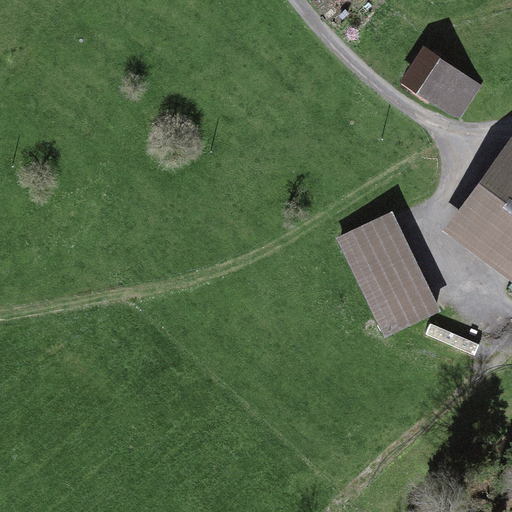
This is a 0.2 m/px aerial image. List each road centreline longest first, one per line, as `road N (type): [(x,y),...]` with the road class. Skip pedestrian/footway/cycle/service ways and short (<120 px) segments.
road 1 (track): [(460,140),(411,182),(301,241),(199,281),(0,322)]
road 2 (track): [(300,0),(365,73),(460,140)]
road 3 (track): [(460,140),(441,245),(511,313)]
